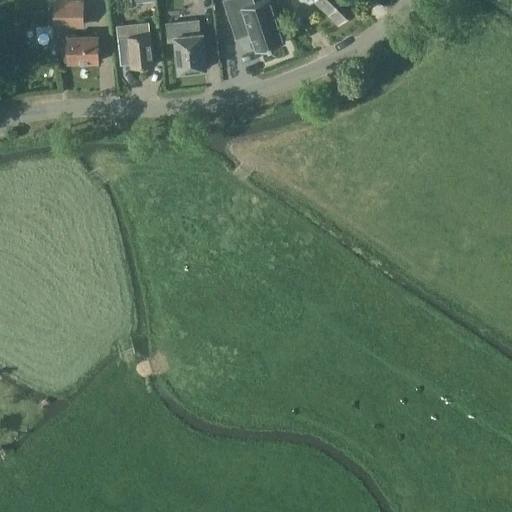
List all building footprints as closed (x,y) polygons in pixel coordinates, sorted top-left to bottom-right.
[(254,0),(223,0),(236,39),(249,34),(255,51),(285,41),(271,0),(260,0),(255,2),(254,0)] [(358,5),(353,0),(299,0),(307,7),(314,0),(339,24),(358,5)] [(56,29),(85,29),(85,4),(56,4),(56,6),(51,6),(51,27),(56,27),(56,29)] [(201,33),(200,20),(166,24),(168,41),(176,40),(179,71),(206,68),(202,33),(201,33)] [(154,64),(149,22),(118,25),(120,41),(129,40),(132,67),(154,64)] [(99,61),(99,34),(67,35),(68,62),(99,61)]
